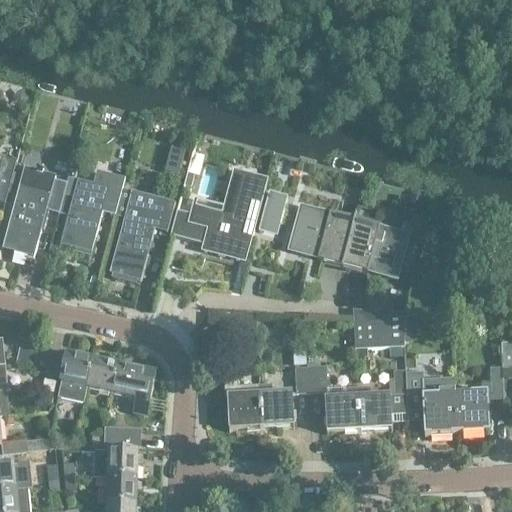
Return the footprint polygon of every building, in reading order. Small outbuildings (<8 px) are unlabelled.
[(8,148),(5,161),(4,161),(0,174),(0,205),(5,207),(17,164),(16,164),(19,151),(8,148)] [(183,157),(168,153),(163,174),(178,178),(183,157)] [(25,171),(3,253),(34,261),(47,214),(59,217),(67,186),(55,183),(56,179),(43,176),(43,174),(37,172),(36,174),(25,171)] [(67,186),(59,217),(69,219),(61,248),(62,249),(62,247),(77,251),(75,256),(90,260),(88,268),(89,268),(103,216),(116,219),(123,192),(125,182),(97,175),(94,186),(69,180),(68,181),(69,182),(67,186)] [(177,214),(171,239),(205,248),(203,254),(239,263),(241,257),(247,259),(267,185),(235,177),(224,218),(194,210),(192,218),(177,214)] [(123,192),(116,219),(125,222),(111,273),(113,274),(112,279),(136,286),(136,283),(140,285),(154,233),(167,236),(175,205),(163,201),(132,194),(132,195),(123,192)] [(277,237),(289,198),(270,192),(258,231),(277,237)] [(301,209),(290,252),(310,257),(310,255),(319,258),(318,261),(342,268),(342,270),(355,224),(301,209)] [(355,224),(342,270),(343,270),(343,268),(368,275),(369,271),(377,273),(377,275),(397,280),(408,238),(355,224)] [(364,314),(354,313),(354,323),(355,341),(356,352),(368,351),(368,352),(405,350),(404,341),(404,328),(404,319),(377,317),(377,326),(363,325),(364,314)] [(231,330),(257,332),(258,319),(232,317),(231,330)] [(511,345),(501,347),(502,372),(511,371),(511,345)] [(16,368),(36,366),(40,351),(21,348),(16,368)] [(36,366),(35,374),(47,376),(51,354),(40,351),(36,366)] [(51,354),(47,376),(57,378),(62,356),(51,354)] [(61,386),(58,402),(84,408),(87,391),(88,392),(94,363),(77,359),(78,355),(71,354),(69,358),(67,357),(61,386)] [(306,358),(299,358),(299,368),(307,368),(306,358)] [(94,363),(88,392),(114,397),(120,368),(103,365),(104,360),(97,359),(95,363),(94,363)] [(120,368),(114,397),(136,402),(133,417),(146,420),(156,376),(146,374),(129,370),(130,366),(123,364),(121,369),(120,368)] [(327,370),(307,371),(308,398),(328,397),(327,370)] [(307,371),(295,372),(297,398),(308,398),(307,371)] [(455,397),(454,397),(456,438),(490,436),(488,404),(504,403),(502,372),(490,372),(491,388),(483,388),(483,395),(455,397)] [(370,391),(356,392),(356,400),(358,435),(391,433),(390,418),(407,417),(406,409),(405,377),(405,373),(392,374),(393,400),(389,400),(389,398),(370,399),(370,391)] [(226,400),(227,400),(229,434),(261,433),(259,388),(239,389),(238,376),(224,376),(226,400)] [(423,376),(405,377),(406,409),(422,408),(422,424),(423,439),(456,438),(454,397),(455,397),(454,382),(423,384),(423,376)] [(44,382),(42,394),(54,396),(57,384),(44,382)] [(273,388),(259,388),(261,433),(294,431),(293,397),(273,398),(273,388)] [(345,393),(345,400),(323,402),(326,438),(358,435),(356,400),(356,392),(345,393)] [(54,396),(42,394),(39,406),(51,408),(54,396)] [(8,395),(0,395),(0,422),(10,421),(8,395)] [(91,449),(107,450),(108,438),(91,437),(91,449)] [(108,438),(107,450),(137,451),(138,439),(108,438)] [(55,442),(2,447),(3,458),(56,453),(55,442)] [(95,454),(94,481),(107,482),(137,483),(137,466),(142,467),(142,460),(138,458),(138,456),(95,454)] [(29,466),(0,468),(0,495),(27,493),(31,492),(29,466)] [(64,468),(65,482),(76,481),(74,467),(64,468)] [(57,470),(47,471),(48,483),(58,482),(57,470)] [(76,481),(65,482),(67,495),(77,494),(76,481)] [(58,482),(48,483),(49,497),(59,496),(58,482)] [(107,482),(106,508),(136,509),(136,493),(141,493),(141,486),(137,485),(137,483),(107,482)] [(28,511),(27,493),(0,495),(0,511),(28,511)]
